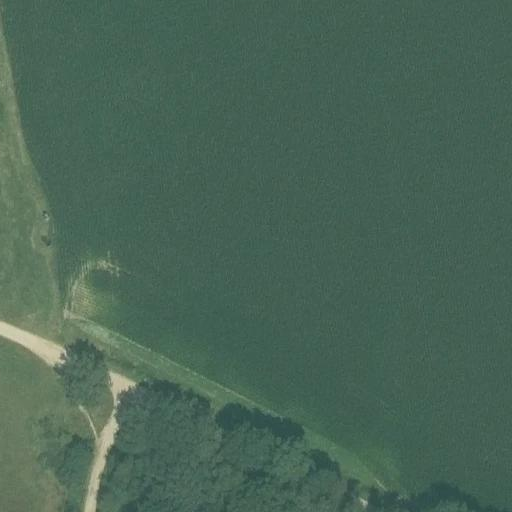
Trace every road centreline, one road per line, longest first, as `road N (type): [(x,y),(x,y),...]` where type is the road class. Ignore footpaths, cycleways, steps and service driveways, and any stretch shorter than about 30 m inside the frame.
road 1 (track): [(366,511),(130,386)]
road 2 (track): [(130,386),(0,329)]
road 3 (track): [(130,386),(104,443),(87,511)]
